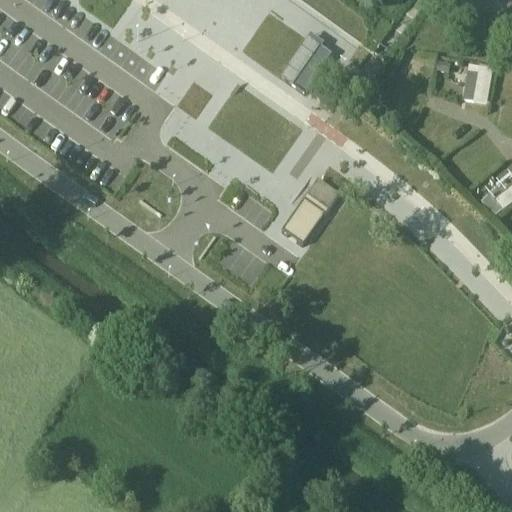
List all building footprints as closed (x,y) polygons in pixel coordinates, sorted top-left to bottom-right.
[(306,49),(279,86),(302,103),(330,65),(306,49)] [(401,72),(384,122),(400,128),(418,78),(401,72)] [(487,113),(491,76),(466,73),(462,110),(487,113)] [(435,167),(468,141),(458,128),(425,155),(435,167)] [(496,170),(486,159),(453,188),(463,199),(496,170)] [(511,181),(504,172),(469,198),(491,227),(511,210),(511,181)] [(315,190),(280,241),(301,255),(336,204),(315,190)]
